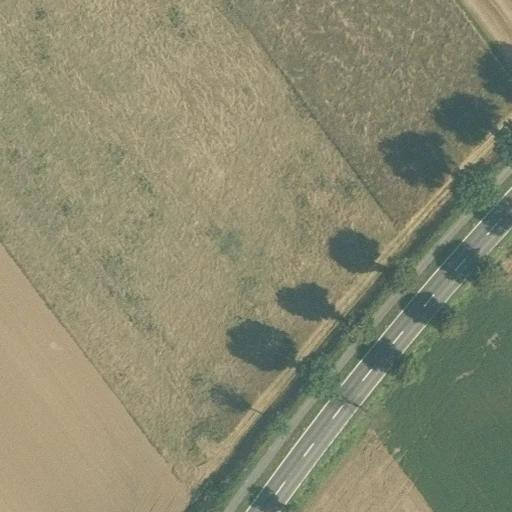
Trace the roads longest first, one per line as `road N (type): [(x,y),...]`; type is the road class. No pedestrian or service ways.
road 1 (tertiary): [(263,511),(303,454),(511,210)]
road 2 (track): [(0,251),(188,501)]
